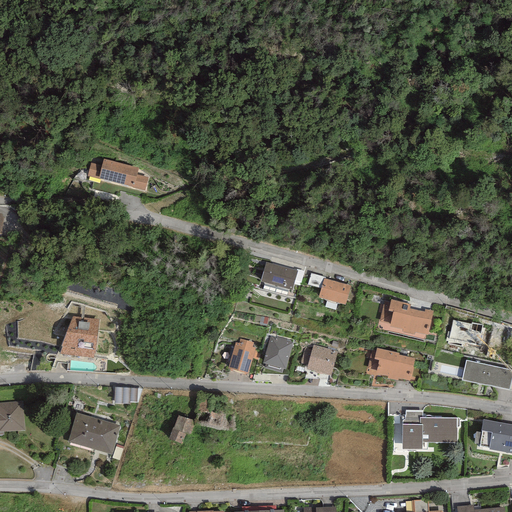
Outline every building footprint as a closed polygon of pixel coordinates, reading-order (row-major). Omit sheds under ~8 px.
[(138,168),(103,159),(101,166),(90,163),(87,176),(100,179),(132,187),(132,188),(144,191),(148,177),(137,174),(138,168)] [(296,271),(266,262),(260,282),(291,290),(293,284),(297,271),(296,271)] [(297,271),(293,284),(300,286),(304,271),(297,269),(296,271),(297,271)] [(307,284),(321,288),(324,279),(325,279),(325,277),(310,273),(307,284)] [(345,305),(350,286),(325,279),(324,279),(321,288),(318,298),(345,305)] [(410,305),(390,299),(390,302),(384,301),(379,322),(390,324),(389,326),(402,329),(402,332),(414,335),(415,332),(427,335),(433,311),(425,309),(424,312),(409,309),(410,305)] [(62,347),(59,354),(93,358),(94,354),(95,354),(99,320),(72,317),(66,332),(60,347),(62,347)] [(480,346),(485,328),(482,328),(482,325),(472,323),(471,325),(453,321),(450,332),(448,331),(446,340),(448,341),(448,343),(463,347),(464,342),(480,346)] [(270,336),(262,363),(266,364),(265,368),(282,373),(283,369),(285,369),(293,342),(287,341),(287,339),(276,336),(275,338),(270,336)] [(235,342),(228,368),(230,369),(246,373),(248,374),(252,358),(255,350),(255,348),(252,347),(253,343),(240,339),(238,343),(235,342)] [(337,351),(313,345),(311,350),(304,348),(300,364),(307,365),(306,369),(330,376),(337,351)] [(409,381),(415,358),(406,356),(407,351),(400,350),(399,353),(376,348),(375,355),(370,354),(367,369),(376,371),(376,373),(388,376),(387,378),(397,380),(398,378),(409,381)] [(509,390),(511,376),(511,369),(465,360),(461,381),(509,390)] [(137,389),(115,388),(114,403),(130,404),(130,402),(137,402),(137,389)] [(212,411),(214,394),(199,392),(197,409),(212,411)] [(0,435),(4,435),(4,432),(24,430),(22,402),(0,403),(0,435)] [(402,421),(402,424),(402,449),(427,450),(427,443),(457,443),(457,428),(458,427),(459,426),(459,420),(459,419),(458,418),(456,418),(422,418),(423,410),(405,410),(405,415),(404,415),(404,420),(404,419),(403,420),(402,421)] [(111,454),(120,426),(76,413),(68,442),(111,454)] [(194,421),(178,415),(174,428),(186,432),(190,433),(194,421)] [(210,434),(225,434),(226,417),(210,417),(210,434)] [(511,425),(483,420),(481,431),(482,431),(482,433),(479,444),(479,446),(489,448),(489,449),(511,454),(511,448),(511,425)] [(172,427),(168,439),(181,444),(186,432),(174,428),(172,427)] [(123,446),(116,444),(112,458),(119,460),(123,446)] [(441,511),(429,511),(428,499),(411,500),(411,501),(411,511),(441,511)]
